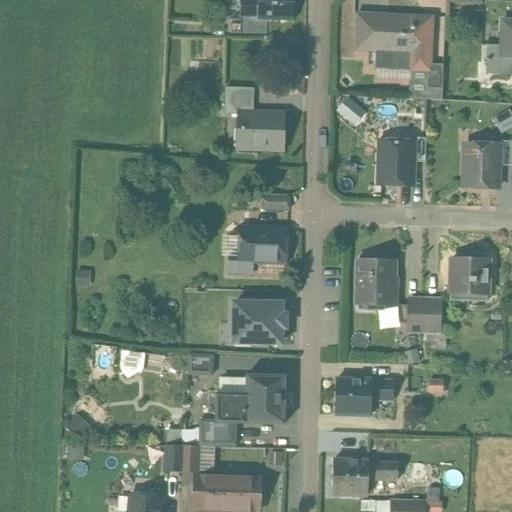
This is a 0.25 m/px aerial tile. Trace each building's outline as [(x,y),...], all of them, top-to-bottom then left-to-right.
[(286,0),(237,0),(237,16),(240,16),(255,16),(255,20),(261,20),(286,20),(286,0)] [(255,16),(240,16),(239,42),(260,42),(261,20),(255,20),(255,16)] [(431,18),(386,16),(386,17),(376,17),(375,46),(376,46),(375,69),(410,70),(410,71),(411,71),(428,71),(429,71),(429,65),(431,18),(432,18),(432,17),(431,17),(431,18)] [(511,21),(502,21),(501,47),(486,46),(485,75),(511,75),(511,21)] [(443,66),(429,65),(429,71),(428,71),(427,89),(442,90),(443,66)] [(428,71),(411,71),(410,71),(410,70),(409,99),(442,101),(442,90),(427,89),(428,71)] [(252,86),(226,86),(225,114),(237,114),(237,110),(252,111),(252,86)] [(349,96),(337,110),(355,125),(367,112),(349,96)] [(511,114),(509,109),(494,119),(502,131),(511,124),(511,114)] [(252,111),(237,110),(237,114),(236,145),(283,146),(284,111),(252,111)] [(426,139),(413,138),(413,142),(413,162),(425,163),(426,139)] [(413,142),(379,141),(378,185),(412,186),(413,162),(413,142)] [(511,142),(498,141),(498,145),(499,145),(498,165),(498,166),(510,166),(511,142)] [(483,145),(477,151),(465,150),(463,188),(498,189),(498,166),(498,165),(499,145),(498,145),(483,145)] [(289,197),(263,196),(262,210),(288,211),(289,197)] [(288,229),(239,227),(237,257),(229,257),(228,275),(252,275),(252,264),(286,265),(288,229)] [(488,260),(451,259),(450,295),(467,295),(467,302),(487,302),(488,260)] [(394,262),(358,261),(357,306),(397,307),(397,305),(395,305),(395,289),(397,289),(397,288),(393,288),(394,262)] [(423,304),(407,304),(406,332),(422,332),(423,304)] [(440,305),(423,304),(422,332),(439,333),(440,305)] [(251,310),(227,309),(227,327),(251,328),(251,310)] [(95,346),(91,374),(112,377),(116,349),(95,346)] [(203,382),(203,366),(172,367),(172,383),(203,382)] [(288,369),(251,368),(250,387),(250,415),(288,416),(288,369)] [(393,382),(340,380),(339,415),(371,416),(372,399),(393,400),(393,382)] [(450,383),(431,382),(431,393),(444,394),(445,389),(450,390),(450,383)] [(250,387),(221,386),(220,415),(250,415),(250,387)] [(167,430),(167,445),(185,445),(185,430),(167,430)] [(67,446),(67,462),(83,463),(84,447),(67,446)] [(182,447),(169,447),(168,471),(182,471),(182,447)] [(195,447),(182,447),(182,471),(194,472),(195,447)] [(368,461),(334,460),(333,495),(367,496),(367,480),(396,481),(397,463),(368,462),(368,461)] [(259,511),(260,478),(195,476),(194,510),(252,511),(259,511)] [(163,511),(165,498),(132,495),(130,511),(163,511)] [(390,501),(389,511),(424,511),(425,502),(390,501)] [(425,502),(424,511),(440,511),(441,502),(425,502)]
